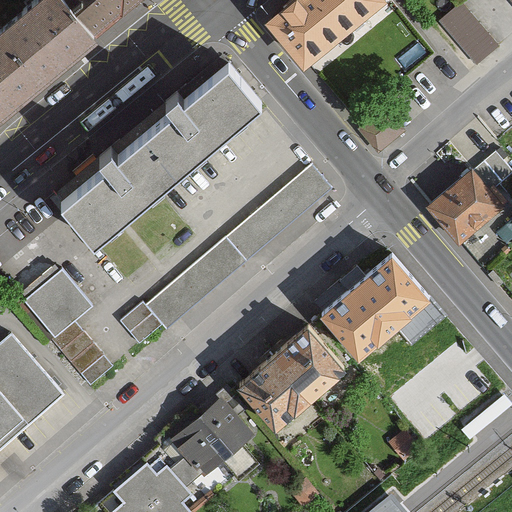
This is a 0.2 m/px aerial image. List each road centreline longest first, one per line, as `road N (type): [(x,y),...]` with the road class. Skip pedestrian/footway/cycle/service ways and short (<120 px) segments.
road 1 (residential): [(12,511),(379,195)]
road 2 (primary): [(217,0),(0,177)]
road 3 (secondary): [(379,195),(217,0)]
road 4 (secondary): [(511,346),(379,195)]
road 5 (unclassified): [(511,83),(379,195)]
